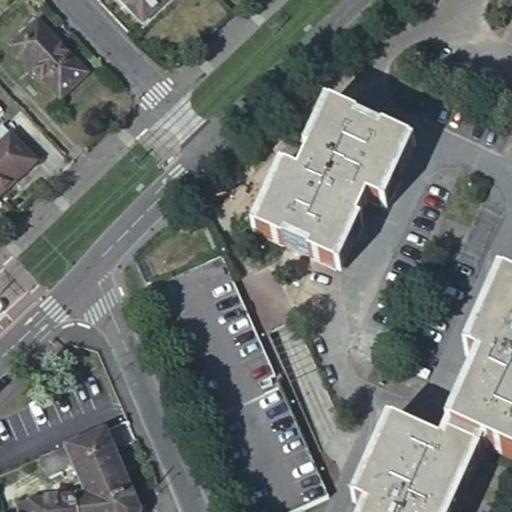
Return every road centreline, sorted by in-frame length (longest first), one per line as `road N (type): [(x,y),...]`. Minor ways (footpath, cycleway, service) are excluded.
road 1 (residential): [(192,511),(84,279)]
road 2 (residential): [(4,256),(162,103)]
road 3 (residential): [(204,150),(358,0)]
road 4 (residential): [(84,279),(204,150)]
road 5 (unclassified): [(162,103),(272,0)]
road 6 (residential): [(70,0),(162,103)]
